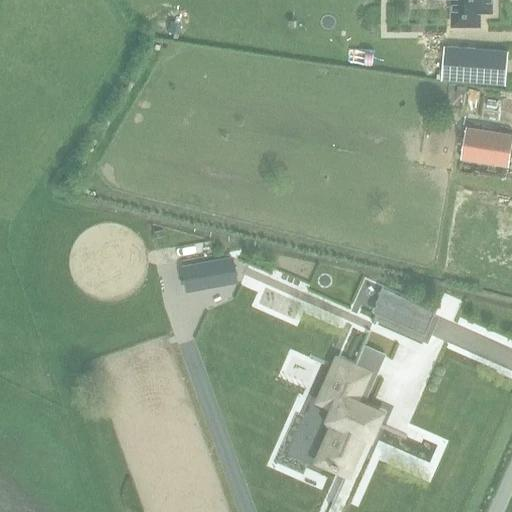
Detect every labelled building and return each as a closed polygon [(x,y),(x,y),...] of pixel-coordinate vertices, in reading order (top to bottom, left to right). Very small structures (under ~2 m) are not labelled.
[(453,0),(454,24),(480,24),(480,10),(491,10),(491,0),(453,0)] [(170,21),(168,30),(174,32),(176,23),(170,21)] [(505,84),(507,51),(459,48),(456,80),(505,84)] [(457,85),(456,93),(463,94),(465,87),(457,85)] [(461,158),(509,166),(511,146),(511,133),(466,126),(461,158)] [(162,230),(151,233),(153,239),(164,237),(162,230)] [(184,286),(234,277),(231,257),(181,266),(184,286)] [(423,334),(433,313),(382,290),(372,312),(423,334)] [(269,315),(287,316),(288,298),(270,297),(269,315)] [(361,347),(352,368),(365,373),(357,393),(365,395),(382,356),(361,347)] [(347,474),(364,435),(368,437),(376,418),(378,413),(357,404),(353,402),(354,400),(355,396),(356,396),(357,393),(365,373),(352,368),(336,361),(319,401),(333,407),(325,426),(332,429),(317,462),(347,474)] [(301,390),(305,380),(275,368),(271,379),(301,390)]
